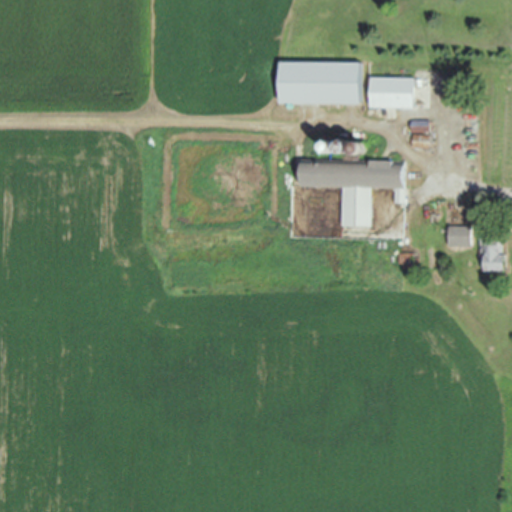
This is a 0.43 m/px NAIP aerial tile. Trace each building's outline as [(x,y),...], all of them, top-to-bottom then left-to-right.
[(285,59),(365,59),(364,101),(284,100),(285,59)] [(375,75),(418,76),(418,106),(374,105),(375,75)] [(458,96),(458,133),(474,133),(474,96),(458,96)] [(415,119),(433,119),(433,131),(415,131),(415,119)] [(417,133),(433,133),(433,146),(416,145),(417,133)] [(363,151),(362,158),(374,159),(375,158),(397,158),(397,159),(409,160),(408,202),(398,201),(398,186),(375,186),(375,224),(345,224),(346,185),(305,184),(306,157),(349,158),(349,152),(348,152),(347,151),(346,151),(345,150),(344,149),(343,148),(342,147),(342,145),(342,144),(343,143),(343,142),(344,140),(345,140),(346,139),(348,139),(349,138),(350,139),(352,139),(353,140),(354,141),(355,142),(355,143),(355,145),(355,146),(355,147),(354,149),(358,149),(358,148),(357,147),(357,145),(357,144),(357,143),(358,141),(358,140),(359,139),(361,139),(362,138),(363,138),(365,138),(366,139),(367,139),(368,140),(369,141),(370,143),(370,144),(370,145),(370,147),(369,148),(368,149),(367,150),(366,151),(365,151),(364,151),(363,151)] [(336,140),(337,140),(338,141),(339,142),(339,143),(340,144),(340,145),(340,146),(340,147),(339,148),(338,149),(337,150),(336,150),(335,150),(334,150),(333,150),(332,149),(331,148),(330,147),(330,146),(330,145),(330,144),(330,143),(331,142),(331,141),(332,141),(333,140),(334,140),(335,140),(336,140)] [(431,219),(422,219),(422,266),(431,266),(431,219)] [(453,224),(476,224),(476,244),(453,244),(453,224)] [(490,234),(490,232),(505,232),(505,235),(508,235),(508,252),(510,252),(510,268),(489,268),(489,259),(485,260),(484,234),(490,234)] [(402,252),(417,252),(417,262),(402,262),(402,252)]
